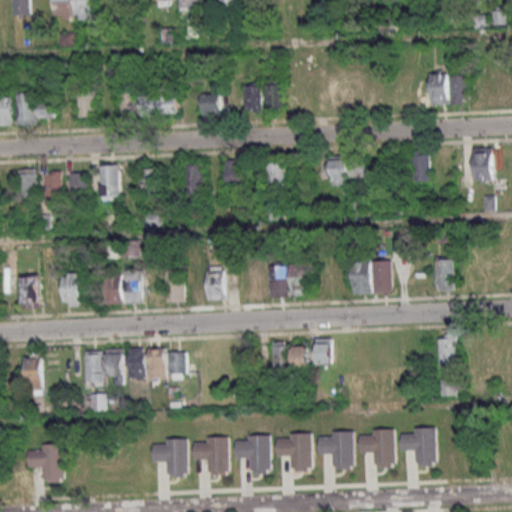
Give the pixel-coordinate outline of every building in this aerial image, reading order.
[(14,0),(14,14),(32,14),(32,0),(14,0)] [(74,0),(54,0),(55,17),(74,17),(74,0)] [(95,19),(94,0),(77,0),(78,19),(95,19)] [(509,7),(494,7),(494,24),(509,24),(509,7)] [(476,15),(476,26),(489,26),(489,15),(476,15)] [(432,71),(432,104),(449,104),(449,71),(432,71)] [(495,101),(511,100),(511,71),(495,72),(495,101)] [(470,74),(453,74),(453,104),(470,104),(470,74)] [(284,109),(284,79),(267,79),(267,109),(284,109)] [(246,81),(246,110),(264,110),(264,81),(246,81)] [(121,88),(121,115),(138,115),(138,88),(121,88)] [(181,113),(181,89),(163,89),(163,113),(181,113)] [(81,117),(97,117),(97,91),(81,91),(81,117)] [(37,123),(37,92),(19,92),(19,123),(37,123)] [(142,92),(142,114),(159,114),(159,92),(142,92)] [(223,92),(202,92),(202,113),(223,113),(223,92)] [(0,125),(15,125),(15,96),(0,96),(0,125)] [(40,118),(56,118),(56,100),(40,100),(40,118)] [(474,181),(493,181),(493,147),(474,147),(474,181)] [(432,181),(432,150),(413,150),(413,181),(432,181)] [(330,185),(350,185),(350,176),(369,176),(369,156),(330,156),(330,185)] [(188,161),(188,194),(205,194),(205,161),(188,161)] [(226,184),(246,184),(246,161),(226,161),(226,184)] [(268,161),(268,187),(287,187),(287,161),(268,161)] [(103,163),(103,202),(122,202),(122,163),(103,163)] [(144,192),(163,192),(163,165),(144,165),(144,192)] [(20,168),(20,197),(38,197),(38,168),(20,168)] [(63,203),(63,171),(46,171),(46,203),(63,203)] [(89,203),(89,171),(72,171),(72,203),(89,203)] [(456,243),(456,226),(440,226),(440,243),(456,243)] [(353,257),(353,293),(375,293),(393,292),(393,257),(353,257)] [(437,289),(455,289),(455,257),(437,257),(437,289)] [(311,296),(310,265),(290,265),(290,266),(271,267),(271,271),(251,272),(251,297),(311,296)] [(226,299),(226,266),(209,266),(209,299),(226,299)] [(83,272),(63,272),(63,305),(83,305),(83,272)] [(125,303),(125,273),(108,273),(108,303),(125,303)] [(23,275),(23,307),(42,307),(42,275),(23,275)] [(168,302),(187,302),(187,275),(168,275),(168,302)] [(144,302),(144,277),(127,277),(127,302),(144,302)] [(457,334),(440,334),(440,370),(457,370),(457,334)] [(317,363),(334,363),(334,337),(317,337),(317,363)] [(275,341),(275,367),(310,367),(310,341),(275,341)] [(88,348),(88,385),(108,385),(108,382),(125,382),(126,348),(88,348)] [(188,378),(188,350),(171,350),(171,378),(188,378)] [(26,389),(44,389),(44,352),(26,352),(26,389)] [(441,398),(463,398),(463,376),(441,376),(441,398)] [(438,466),(437,427),(403,428),(404,450),(415,450),(415,466),(438,466)] [(361,430),(362,453),(374,452),(374,468),(397,467),(396,429),(361,430)] [(333,469),(355,469),(355,431),(320,431),(320,457),(333,457),(333,469)] [(314,471),(314,433),(278,433),(278,456),(292,456),(292,471),(314,471)] [(272,435),(238,435),(238,460),(251,460),(251,473),(272,473),(272,435)] [(231,475),(231,437),(196,437),(196,461),(209,461),(209,475),(231,475)] [(190,476),(189,439),(155,440),(155,461),(168,461),(168,477),(190,476)] [(66,443),(40,444),(40,450),(30,450),(30,467),(43,467),(44,482),(67,481),(66,443)] [(111,487),(111,455),(92,455),(92,487),(111,487)]
